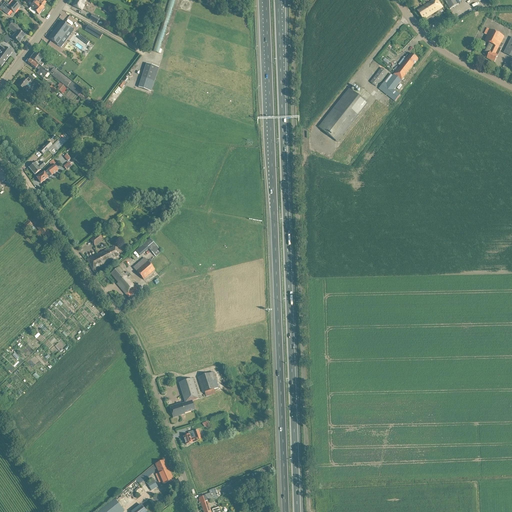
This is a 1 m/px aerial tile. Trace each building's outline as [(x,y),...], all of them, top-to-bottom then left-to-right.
[(21,3),(17,0),(12,0),(14,2),(10,6),(5,2),(0,7),(0,8),(7,15),(11,10),(15,13),(20,7),(19,5),(21,3)] [(47,2),(44,0),(37,0),(37,1),(37,2),(32,8),(38,15),(44,8),(42,6),(47,2)] [(83,6),(86,0),(75,0),(73,6),(82,11),(84,6),(83,6)] [(437,0),(433,0),(418,11),(417,11),(424,20),(443,7),(437,0)] [(455,0),(444,0),(450,9),(458,4),(455,0)] [(146,21),(149,14),(143,12),(140,19),(146,21)] [(100,19),(92,15),(90,19),(97,23),(100,19)] [(74,31),(66,24),(62,21),(49,38),(53,41),(57,45),(61,48),(74,31)] [(20,28),(16,25),(13,23),(8,28),(16,34),(13,38),(19,43),(25,36),(18,31),(20,28)] [(88,26),(84,31),(99,40),(102,34),(88,26)] [(489,44),(484,55),(488,57),(487,59),(495,63),(497,58),(498,56),(495,54),(497,51),(500,53),(501,49),(499,47),(501,43),(504,37),(487,28),(484,34),(488,36),(485,41),(489,44)] [(0,65),(1,67),(12,52),(5,47),(1,45),(0,46),(0,65)] [(40,62),(43,58),(36,52),(31,59),(38,64),(40,62)] [(400,66),(394,74),(402,81),(418,59),(411,54),(409,56),(408,55),(405,58),(404,58),(398,65),(400,66)] [(48,73),(48,72),(38,64),(31,59),(28,63),(36,69),(39,71),(37,74),(43,79),(48,73)] [(49,63),(46,67),(40,62),(38,64),(48,72),(48,73),(78,97),(83,91),(56,70),(57,69),(49,63)] [(147,64),(142,78),(152,81),(156,67),(147,64)] [(33,81),(35,79),(30,75),(26,81),(23,79),(18,86),(24,90),(29,83),(31,84),(33,81)] [(48,90),(53,94),(57,90),(51,86),(48,90)] [(48,143),(39,151),(44,155),(52,147),(48,143)] [(45,166),(44,165),(47,162),(45,160),(42,162),(39,165),(37,162),(35,163),(29,168),(35,175),(41,170),(40,169),(45,166)] [(58,170),(57,169),(56,167),(57,166),(56,163),(53,160),(49,163),(51,166),(47,169),(43,172),(44,173),(37,178),(41,183),(48,178),(46,176),(50,173),(51,175),(58,170)] [(51,236),(38,219),(33,222),(46,240),(51,236)] [(32,225),(29,222),(22,228),(25,231),(32,225)] [(104,241),(102,238),(105,235),(102,232),(99,234),(91,240),(96,247),(104,241)] [(150,238),(144,244),(156,257),(162,252),(150,238)] [(107,249),(87,260),(93,271),(113,260),(113,259),(119,256),(115,247),(108,250),(107,249)] [(144,258),(133,268),(144,280),(155,270),(144,258)] [(127,272),(124,274),(118,268),(115,271),(111,274),(118,283),(117,284),(128,298),(132,295),(138,290),(135,287),(128,278),(130,276),(127,272)] [(197,377),(202,393),(204,392),(206,397),(215,394),(214,390),(219,388),(214,372),(197,377)] [(193,379),(184,381),(179,383),(185,403),(182,404),(182,403),(169,407),(173,418),(178,416),(185,414),(185,413),(195,409),(192,401),(199,399),(193,379)] [(201,440),(198,430),(193,432),(195,438),(191,439),(189,435),(183,437),(186,445),(201,440)] [(164,461),(159,463),(156,464),(156,465),(136,480),(139,484),(155,472),(154,471),(156,469),(158,469),(159,472),(158,472),(159,473),(156,475),(158,480),(161,479),(164,485),(173,480),(168,469),(167,469),(164,461)] [(158,487),(154,479),(147,483),(152,491),(158,487)] [(215,489),(214,489),(209,491),(210,493),(205,495),(205,496),(199,498),(200,499),(199,500),(200,503),(201,502),(201,504),(207,502),(207,501),(218,498),(215,489)] [(119,511),(123,510),(122,509),(114,498),(96,511),(119,511)] [(210,511),(207,502),(201,504),(203,511),(217,511),(216,508),(212,510),(210,511)]
